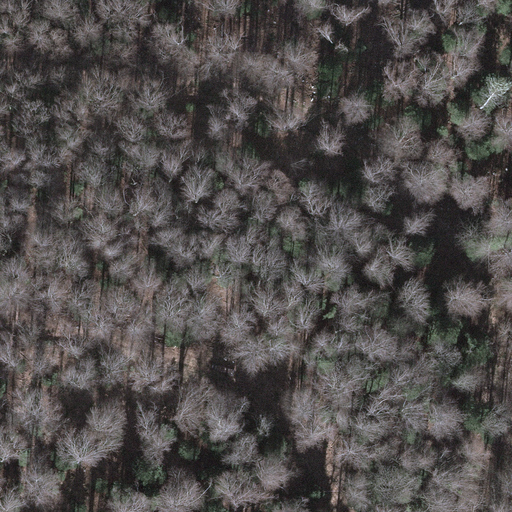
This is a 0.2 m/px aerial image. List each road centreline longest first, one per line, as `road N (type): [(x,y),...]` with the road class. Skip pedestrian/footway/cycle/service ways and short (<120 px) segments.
road 1 (track): [(0,57),(294,102),(361,142),(473,270),(511,411)]
road 2 (track): [(0,316),(216,369),(274,397),(346,511)]
